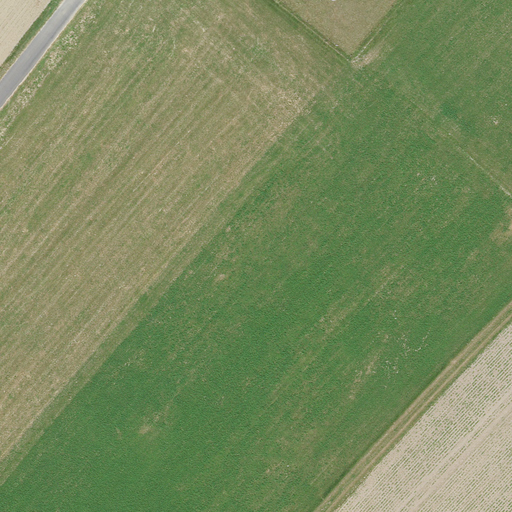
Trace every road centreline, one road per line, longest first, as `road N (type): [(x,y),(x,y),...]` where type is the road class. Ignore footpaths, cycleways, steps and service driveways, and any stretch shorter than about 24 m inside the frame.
road 1 (track): [(511,290),(309,511)]
road 2 (unclassified): [(0,95),(75,0)]
